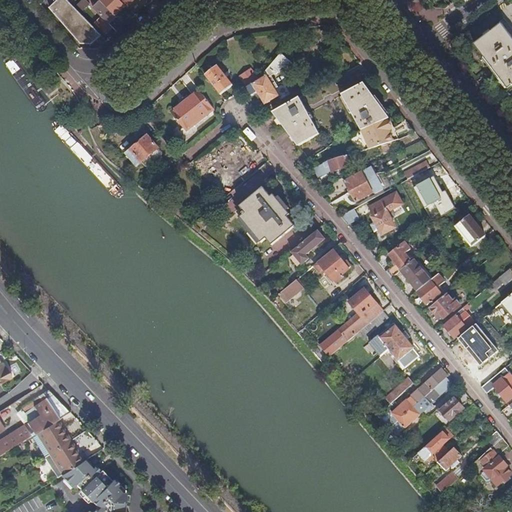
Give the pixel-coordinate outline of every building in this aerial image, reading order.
[(93,46),(103,37),(81,14),(76,9),(67,0),(61,0),(52,9),(83,45),(93,46)] [(90,5),(86,0),(84,0),(76,9),(81,14),(90,5)] [(104,0),(102,2),(107,8),(115,0),(120,0),(128,8),(136,0),(104,0)] [(107,8),(102,2),(95,9),(105,19),(101,23),(108,30),(113,26),(111,24),(118,18),(107,8)] [(371,20),(372,18),(373,17),(373,15),(372,14),(371,13),(370,12),(369,12),(367,12),(366,13),(365,14),(364,15),(364,16),(364,18),(365,19),(366,20),(367,21),(369,21),(370,20),(371,20)] [(475,46),(509,90),(511,87),(511,32),(505,24),(475,46)] [(293,65),(282,55),(257,84),(249,88),(254,97),(259,94),(267,105),(280,97),(276,90),(278,88),(271,77),(274,76),(277,76),(283,68),(287,72),(293,65)] [(207,76),(223,96),(235,86),(219,66),(207,76)] [(364,131),(388,121),(364,85),(342,97),(362,132),(364,131)] [(215,110),(200,91),(172,113),(188,132),(215,110)] [(320,135),(300,100),(274,114),(299,147),(320,135)] [(398,132),(392,119),(388,121),(364,131),(373,149),(381,147),(396,142),(397,142),(393,134),(398,132)] [(402,140),(398,132),(393,134),(397,142),(402,140)] [(147,167),(149,167),(162,156),(163,153),(160,150),(160,149),(150,136),(145,141),(142,138),(136,143),(138,146),(128,155),(139,168),(144,164),(147,167)] [(396,142),(381,147),(383,154),(398,150),(396,142)] [(325,151),(308,161),(313,170),(314,170),(328,163),(346,157),(345,155),(350,154),(348,146),(326,153),(325,151)] [(328,163),(314,170),(319,179),(332,172),(333,173),(349,168),(346,157),(328,163)] [(411,180),(433,168),(429,161),(407,174),(411,180)] [(351,193),(379,178),(377,175),(375,176),(371,169),(362,174),(362,173),(346,183),(351,193)] [(215,183),(223,192),(234,183),(227,174),(215,183)] [(385,190),(379,178),(351,193),(357,204),(374,194),(378,194),(385,190)] [(264,190),(241,209),(245,213),(240,218),(262,244),(267,240),(273,247),(296,228),(288,218),(291,216),(274,196),(271,198),(264,190)] [(379,231),(382,237),(396,229),(388,214),(403,206),(397,195),(370,209),(375,218),(373,219),(376,224),(372,227),(375,233),(379,231)] [(341,218),(348,227),(360,220),(354,211),(341,218)] [(486,238),(469,217),(456,227),(473,248),(475,247),(484,239),(486,238)] [(318,232),(292,253),(302,265),(309,259),(306,256),(325,240),(318,232)] [(398,246),(403,243),(400,239),(392,245),(394,249),(398,246)] [(489,244),(484,239),(475,247),(479,252),(489,244)] [(411,251),(404,242),(403,243),(398,246),(400,249),(406,256),(411,251)] [(412,263),(406,256),(400,249),(390,257),(396,265),(387,273),(392,280),(401,272),(412,263)] [(345,264),(334,251),(315,267),(321,275),(325,271),(335,283),(336,282),(338,284),(344,279),(342,277),(351,270),(350,270),(353,268),(348,262),(345,264)] [(418,293),(432,282),(415,261),(412,263),(401,272),(418,293)] [(511,280),(511,273),(510,271),(491,287),(495,291),(504,285),(505,286),(511,280)] [(444,284),(439,277),(432,282),(418,293),(417,294),(428,307),(441,295),(437,289),(444,284)] [(274,290),(279,296),(280,295),(291,286),(286,279),(274,290)] [(291,286),(280,295),(287,303),(291,300),(293,302),(301,295),(300,293),(304,289),(297,281),(291,286)] [(361,315),(322,347),(331,358),(361,333),(385,313),(366,291),(349,305),(353,310),(355,308),(361,315)] [(453,302),(447,295),(431,309),(437,316),(435,318),(437,322),(443,318),(444,319),(445,319),(453,313),(453,314),(461,307),(455,300),(453,302)] [(511,296),(503,304),(511,314),(511,296)] [(463,310),(444,326),(455,340),(474,324),(463,310)] [(390,320),(385,313),(361,333),(367,339),(390,320)] [(391,351),(406,339),(397,327),(381,340),(391,351)] [(415,350),(406,339),(391,351),(406,370),(421,358),(415,350)] [(468,356),(478,368),(490,359),(480,347),(468,356)] [(4,370),(0,363),(0,385),(12,379),(7,368),(4,370)] [(490,368),(476,380),(483,389),(497,377),(490,368)] [(483,389),(488,395),(495,389),(507,403),(511,399),(511,376),(506,369),(497,377),(483,389)] [(451,376),(446,370),(445,371),(444,371),(394,415),(400,422),(447,379),(451,376)] [(447,379),(400,422),(391,430),(396,436),(425,411),(427,414),(435,407),(434,405),(439,401),(438,400),(453,386),(447,379)] [(391,406),(414,385),(410,380),(387,400),(391,406)] [(0,458),(31,438),(57,422),(70,413),(50,392),(25,408),(21,413),(22,412),(32,422),(27,425),(0,442),(0,458)] [(442,412),(451,422),(464,409),(455,401),(442,412)] [(480,411),(475,405),(464,414),(470,420),(480,411)] [(22,412),(21,413),(20,414),(27,425),(32,422),(22,412)] [(448,423),(451,422),(442,412),(440,414),(448,423)] [(31,438),(45,458),(45,459),(69,443),(65,436),(67,435),(57,422),(31,438)] [(444,433),(415,460),(418,463),(423,458),(427,462),(428,461),(430,463),(435,459),(440,464),(450,454),(445,449),(442,451),(441,449),(443,447),(454,438),(448,431),(445,434),(444,433)] [(502,438),(497,432),(486,443),(491,449),(502,438)] [(502,438),(491,449),(475,464),(481,473),(482,471),(483,472),(482,475),(487,481),(490,481),(492,480),(497,486),(500,483),(502,485),(509,479),(508,477),(511,474),(496,454),(499,452),(500,454),(509,446),(502,438)] [(45,459),(58,479),(63,476),(77,467),(85,462),(76,449),(74,450),(69,443),(45,459)] [(462,458),(455,450),(450,454),(440,464),(447,472),(452,467),(454,470),(460,464),(458,461),(462,458)] [(86,461),(85,462),(77,467),(63,476),(74,488),(76,486),(81,491),(81,492),(91,503),(93,501),(98,506),(98,510),(95,511),(125,511),(126,494),(123,493),(118,488),(120,487),(114,481),(113,482),(102,471),(101,473),(96,467),(93,469),(86,461)] [(443,493),(459,478),(453,472),(437,487),(443,493)]
